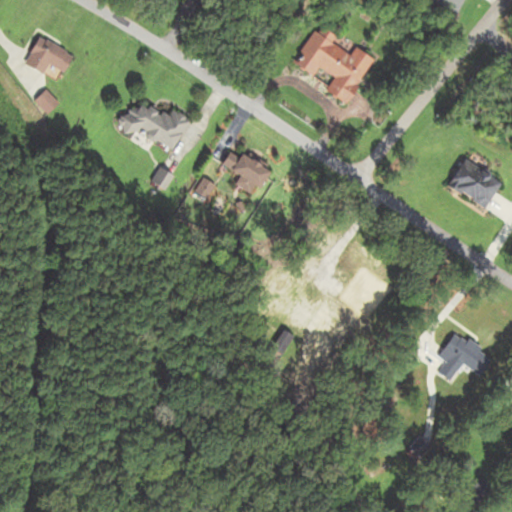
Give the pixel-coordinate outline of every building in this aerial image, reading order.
[(290,67),(308,78),(314,68),(330,78),(321,93),(341,105),(369,58),(354,49),(351,53),(312,29),(290,67)] [(39,75),(43,66),(60,73),(69,51),(36,37),(23,68),(39,75)] [(30,102),(43,115),(54,104),(42,91),(30,102)] [(117,125),(167,153),(185,120),(168,111),(164,119),(131,101),(117,125)] [(247,185),(256,168),(221,149),(212,166),(247,185)] [(479,210),(496,184),(460,159),(442,185),(479,210)] [(307,286),(323,296),(319,303),(353,324),(367,300),(317,269),(307,286)] [(267,350),(277,356),(288,339),(278,332),(267,350)] [(433,357),(442,363),(434,373),(447,382),(460,366),(475,377),(488,359),(451,332),(433,357)]
